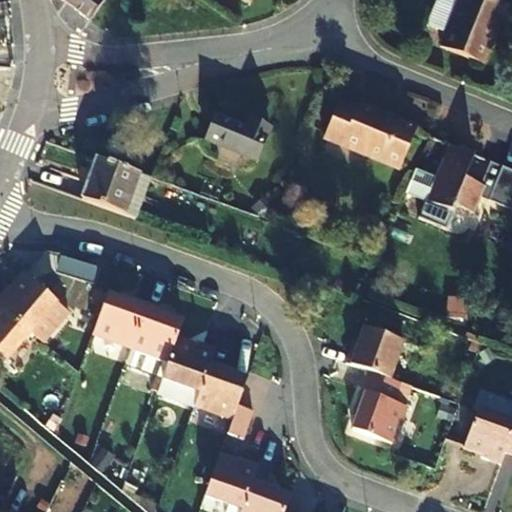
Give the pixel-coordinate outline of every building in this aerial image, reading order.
[(65,0),(88,18),(88,21),(90,18),(91,16),(102,0),(65,0)] [(455,0),(433,0),(421,31),(440,38),(455,0)] [(455,0),(440,38),(434,51),(478,69),(502,8),(487,2),(487,0),(455,0)] [(66,7),(60,16),(80,29),(86,20),(66,7)] [(336,99),(322,136),(393,165),(410,123),(355,100),(352,106),(336,99)] [(213,112),(203,137),(253,158),(266,125),(245,117),(242,124),(213,112)] [(470,153),(445,142),(431,175),(412,167),(402,190),(421,199),(415,215),(440,225),(450,201),(458,204),(464,190),(481,198),(485,188),(511,199),(511,196),(511,167),(487,157),(478,179),(462,172),(470,153)] [(79,198),(135,218),(149,177),(146,176),(94,158),(79,198)] [(0,303),(31,330),(55,300),(24,275),(13,288),(9,285),(0,295),(0,303)] [(131,344),(147,300),(128,293),(127,298),(107,291),(93,330),(131,344)] [(68,311),(55,300),(31,330),(43,341),(68,311)] [(147,300),(131,344),(137,346),(130,365),(155,374),(161,376),(161,375),(168,357),(175,336),(181,318),(162,311),(164,307),(147,300)] [(31,330),(0,303),(0,357),(6,362),(31,330)] [(341,361),(363,369),(385,376),(398,339),(360,325),(353,342),(348,341),(341,361)] [(211,357),(216,345),(196,339),(195,342),(175,336),(168,357),(161,375),(199,390),(211,357)] [(125,362),(130,365),(137,346),(131,344),(125,362)] [(230,364),(211,357),(199,390),(196,399),(234,414),(247,375),(229,369),(230,364)] [(347,428),(386,442),(399,403),(395,400),(401,382),(385,376),(363,369),(349,405),(354,408),(347,428)] [(155,374),(150,388),(156,390),(157,388),(161,376),(155,374)] [(199,390),(161,375),(161,376),(157,388),(195,403),(196,399),(199,390)] [(493,463),(497,452),(508,421),(473,407),(459,444),(477,453),(475,457),(493,463)] [(511,410),(508,421),(497,452),(511,458),(511,410)] [(0,507),(23,461),(0,450),(0,507)] [(252,476),(257,463),(238,456),(236,461),(219,454),(206,493),(241,507),(252,476)] [(282,511),(289,493),(272,487),(273,483),(252,476),(241,507),(239,511),(282,511)]
